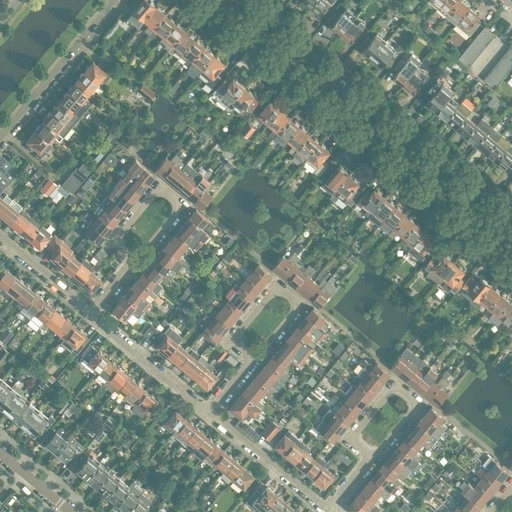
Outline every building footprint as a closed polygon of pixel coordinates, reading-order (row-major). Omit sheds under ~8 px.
[(139,13),(144,18),(155,5),(154,4),(154,3),(151,1),(150,1),(148,0),(143,0),(142,2),(142,1),(131,14),(135,17),(139,13)] [(321,14),(330,3),(332,4),(335,0),(317,0),(312,6),(321,14)] [(447,16),(459,0),(443,0),(440,5),(437,8),(447,16)] [(456,23),(470,6),(469,5),(469,4),(465,2),(464,2),(462,0),(459,0),(447,16),(446,16),(456,24),(456,23)] [(157,7),(155,5),(144,18),(155,27),(166,14),(161,10),(161,9),(158,6),(157,7)] [(471,7),(470,6),(456,23),(470,35),(480,23),(476,19),(480,15),(476,11),(476,10),(472,7),(471,7)] [(342,32),(356,15),(347,7),(333,24),(334,25),(334,27),(337,29),(338,29),(342,32)] [(170,18),(166,14),(155,27),(165,35),(175,22),(174,21),(174,20),(171,17),(170,18)] [(352,40),(366,23),(356,15),(342,32),(346,35),(346,37),(349,39),(351,39),(352,40)] [(169,50),(185,30),(181,27),(181,25),(178,23),(176,23),(175,22),(165,35),(161,39),(167,44),(165,46),(169,50)] [(495,35),(485,27),(481,31),(491,39),(495,35)] [(181,56),(195,38),(194,37),(194,36),(191,34),(190,34),(185,30),(169,50),(173,53),(175,51),(181,56)] [(491,39),(481,31),(477,35),(487,44),(491,39)] [(366,53),(372,58),(387,41),(377,33),(372,40),(367,36),(359,45),(364,49),(363,49),(366,52),(366,53)] [(487,44),(477,35),(474,40),(484,48),(487,44)] [(189,66),(205,47),(200,43),(200,41),(198,39),(196,39),(195,38),(181,56),(186,60),(184,62),(189,66)] [(484,48),(474,40),(470,45),(480,53),(484,48)] [(399,44),(395,49),(387,41),(372,58),(378,64),(379,62),(382,65),(383,65),(387,68),(404,48),(399,44)] [(480,53),(470,45),(466,49),(476,58),(480,53)] [(209,50),(205,47),(189,66),(193,69),(198,63),(204,68),(215,55),(213,54),(213,52),(211,50),(209,50)] [(476,58),(466,49),(462,54),(472,62),(476,58)] [(511,56),(506,52),(502,56),(511,64),(511,56)] [(404,83),(418,66),(422,61),(413,53),(406,62),(402,59),(395,67),(399,70),(395,75),(396,76),(396,78),(398,80),(400,80),(404,83)] [(472,62),(462,54),(459,58),(469,66),(472,62)] [(217,73),(222,68),(221,67),(225,63),(220,59),(220,58),(217,56),(216,56),(215,55),(204,68),(200,72),(206,77),(209,80),(207,82),(213,88),(222,77),(217,73)] [(511,64),(502,56),(499,61),(509,69),(511,65),(511,64)] [(110,75),(97,64),(97,65),(92,61),(89,65),(87,65),(85,68),(85,70),(98,81),(101,77),(105,81),(106,79),(110,75)] [(499,61),(495,65),(505,74),(509,69),(499,61)] [(495,65),(491,70),(501,78),(505,74),(495,65)] [(418,66),(404,83),(408,86),(408,88),(410,90),(412,90),(413,91),(417,87),(423,92),(433,79),(418,66)] [(80,77),(76,81),(95,97),(99,93),(92,87),(98,81),(85,70),(83,72),(82,72),(79,75),(80,77)] [(491,70),(487,75),(497,83),(501,78),(491,70)] [(484,79),(494,87),(497,83),(487,75),(484,79)] [(223,102),(228,106),(244,86),(239,83),(239,81),(237,79),(235,79),(234,78),(223,91),(232,98),(230,101),(227,98),(223,102)] [(437,111),(450,95),(452,92),(454,90),(444,81),(443,82),(438,79),(426,94),(431,97),(427,102),(437,111)] [(95,97),(76,81),(72,85),(71,85),(69,88),(69,90),(68,91),(87,107),(92,101),(95,97)] [(154,93),(142,83),(137,89),(149,99),(154,93)] [(248,90),(244,86),(228,106),(232,109),(237,103),(243,107),(239,112),(246,117),(259,101),(253,96),(254,95),(252,94),(252,92),(250,90),(248,90)] [(87,107),(68,91),(67,92),(65,92),(63,95),(63,96),(60,100),(79,117),(87,107)] [(447,119),(457,107),(460,104),(450,95),(437,111),(447,119)] [(491,106),(494,102),(498,98),(495,95),(489,103),(491,106)] [(495,108),(501,100),(498,98),(494,102),(491,106),(495,108)] [(79,117),(60,100),(56,105),(54,105),(52,108),(52,109),(51,110),(71,127),(79,117)] [(269,122),(280,109),(279,108),(279,107),(276,105),(275,105),(270,101),(267,106),(266,105),(256,118),(262,123),(265,119),(269,122)] [(198,107),(194,104),(190,109),(193,112),(198,107)] [(457,107),(447,119),(457,127),(466,116),(457,107)] [(281,110),(280,109),(269,122),(279,130),(290,117),(286,114),(286,113),(283,110),(281,110)] [(71,127),(51,110),(50,111),(49,112),(47,114),(47,116),(43,120),(63,136),(63,137),(71,127)] [(466,116),(457,127),(467,135),(476,124),(466,116)] [(294,121),(290,117),(279,130),(289,139),(300,126),(299,125),(299,123),(296,121),(294,121)] [(63,136),(43,120),(39,124),(38,124),(36,127),(36,129),(35,130),(48,140),(53,135),(59,140),(63,136)] [(255,128),(249,122),(242,131),(248,136),(255,128)] [(129,127),(128,126),(125,123),(122,127),(118,124),(114,128),(121,135),(129,127)] [(476,124),(467,135),(477,144),(486,132),(476,124)] [(301,127),(300,126),(289,139),(299,147),(310,134),(305,130),(305,129),(302,127),(301,127)] [(203,129),(200,133),(206,138),(209,134),(203,129)] [(52,144),(48,140),(35,130),(34,131),(32,131),(30,134),(30,135),(27,140),(31,143),(30,144),(43,155),(52,144)] [(120,135),(116,132),(108,141),(112,144),(120,135)] [(486,132),(477,144),(487,152),(496,140),(486,132)] [(314,138),(310,134),(299,147),(297,149),(294,153),(298,157),(303,150),(309,155),(320,142),(318,141),(318,140),(316,138),(314,138)] [(497,160),(506,149),(510,144),(500,136),(496,140),(487,152),(497,160)] [(126,148),(130,143),(122,137),(119,141),(126,148)] [(322,161),(326,155),(329,151),(325,147),(325,146),(322,143),(321,143),(320,142),(309,155),(306,159),(316,168),(313,171),(319,176),(328,166),(322,161)] [(511,165),(511,145),(510,144),(506,149),(497,160),(507,169),(511,164),(511,165)] [(226,148),(222,152),(229,159),(234,154),(226,148)] [(100,151),(92,160),(96,163),(103,154),(100,151)] [(165,156),(155,168),(163,175),(179,156),(175,153),(169,160),(165,156)] [(179,156),(163,175),(171,181),(184,165),(180,161),(182,159),(179,156)] [(1,164),(0,163),(0,179),(6,185),(18,171),(5,159),(1,164)] [(184,165),(171,181),(178,187),(194,169),(186,162),(184,165)] [(91,170),(83,163),(78,168),(87,175),(91,170)] [(154,175),(140,163),(133,172),(147,183),(154,175)] [(333,194),(349,174),(344,170),(344,169),(342,167),(340,167),(339,166),(338,167),(337,166),(336,168),(336,169),(329,164),(328,166),(319,176),(326,182),(328,179),(334,183),(329,190),(333,194)] [(87,175),(78,168),(76,166),(71,172),(82,181),(87,175)] [(147,183),(133,172),(130,169),(122,177),(124,179),(140,192),(147,183)] [(194,169),(178,187),(186,194),(196,182),(202,175),(194,169)] [(72,192),(82,181),(71,172),(61,183),(72,192)] [(362,191),(356,186),(359,182),(357,181),(357,180),(355,177),(353,178),(349,174),(333,194),(330,197),(331,198),(328,202),(330,204),(334,200),(337,196),(346,204),(348,202),(351,205),(362,191)] [(196,182),(186,194),(194,200),(209,182),(202,175),(196,182)] [(57,186),(46,177),(39,185),(49,194),(57,186)] [(140,192),(124,179),(117,187),(119,189),(132,200),(140,192)] [(209,182),(194,200),(202,207),(210,197),(211,196),(211,195),(207,192),(213,184),(209,182)] [(132,200),(119,189),(112,197),(125,209),(132,200)] [(369,217),(385,197),(381,193),(381,192),(378,190),(377,190),(375,189),(372,193),(367,189),(356,202),(361,206),(362,205),(368,210),(365,213),(369,217)] [(0,212),(11,199),(6,194),(3,198),(0,195),(0,212)] [(125,209),(112,197),(108,194),(108,195),(107,194),(101,201),(102,202),(101,203),(103,204),(118,217),(125,209)] [(384,218),(395,205),(394,204),(394,203),(391,201),(390,201),(385,197),(369,217),(379,225),(383,220),(384,218)] [(0,214),(9,222),(21,208),(22,206),(12,198),(11,199),(0,212),(0,214)] [(118,217),(103,204),(101,203),(101,202),(93,211),(99,216),(111,226),(118,217)] [(56,207),(53,204),(47,210),(51,213),(56,207)] [(395,205),(384,218),(383,220),(388,225),(385,229),(389,233),(405,214),(400,210),(400,208),(398,206),(396,206),(395,205)] [(19,230),(31,216),(21,208),(9,222),(19,230)] [(196,209),(189,217),(208,233),(211,229),(204,223),(207,219),(196,209)] [(91,218),(85,213),(82,216),(88,221),(89,221),(90,219),(91,218)] [(409,217),(405,214),(389,233),(393,236),(398,230),(404,235),(415,222),(414,221),(413,219),(411,217),(409,217)] [(29,239),(41,225),(42,223),(32,215),(31,216),(19,230),(18,231),(24,236),(25,235),(29,239)] [(111,226),(99,216),(94,222),(90,219),(89,221),(104,234),(111,226)] [(189,217),(183,225),(194,234),(198,230),(205,236),(208,233),(189,217)] [(104,234),(89,221),(88,221),(81,230),(97,243),(104,234)] [(416,223),(415,222),(404,235),(410,239),(404,246),(408,249),(425,230),(420,226),(420,225),(417,222),(416,223)] [(48,236),(51,233),(41,225),(29,239),(34,242),(33,244),(37,246),(38,246),(40,247),(49,236),(48,236)] [(183,225),(176,232),(195,248),(198,245),(191,239),(194,234),(183,225)] [(429,244),(435,238),(433,237),(433,236),(430,233),(429,233),(425,230),(408,249),(418,258),(424,251),(429,244)] [(176,232),(170,240),(182,250),(185,246),(192,251),(195,248),(176,232)] [(45,245),(49,248),(58,237),(54,234),(45,245)] [(63,241),(58,237),(49,248),(53,252),(50,256),(52,257),(52,259),(55,261),(56,261),(61,265),(70,253),(72,251),(62,242),(63,241)] [(170,240),(164,247),(182,263),(185,260),(178,254),(182,250),(170,240)] [(297,254),(301,250),(304,246),(300,243),(293,252),(297,254)] [(435,249),(429,244),(424,251),(429,256),(435,249)] [(182,263),(164,247),(157,255),(169,265),(172,261),(179,267),(182,263)] [(94,256),(98,260),(105,252),(101,248),(94,256)] [(444,253),(442,255),(437,251),(425,266),(430,270),(427,273),(438,281),(454,262),(450,258),(449,257),(447,254),(445,254),(444,253)] [(105,252),(98,260),(90,270),(80,281),(85,285),(85,286),(88,289),(89,288),(91,290),(100,279),(99,277),(100,276),(100,275),(98,273),(97,274),(96,275),(93,273),(95,270),(96,271),(109,255),(105,252)] [(273,267),(281,273),(297,254),(293,252),(288,259),(283,255),(273,267)] [(70,253),(61,265),(65,268),(65,270),(68,272),(69,272),(70,273),(79,261),(70,253)] [(297,254),(281,273),(289,280),(299,268),(294,264),(300,257),(297,254)] [(173,268),(169,265),(157,255),(151,263),(169,279),(172,275),(169,273),(173,268)] [(79,261),(70,273),(72,274),(72,275),(75,278),(76,277),(80,281),(90,270),(79,261)] [(460,274),(464,270),(463,269),(462,267),(460,265),(458,265),(454,262),(438,281),(448,290),(450,288),(454,292),(455,290),(450,286),(453,283),(460,274)] [(151,263),(144,271),(156,281),(160,276),(167,282),(169,279),(151,263)] [(272,274),(260,263),(254,270),(251,267),(249,269),(265,282),(272,274)] [(314,281),(310,277),(316,270),(320,266),(316,263),(312,267),(297,286),(304,293),(314,281)] [(297,286),(312,267),(309,264),(306,268),(302,264),(299,268),(289,280),(297,286)] [(0,292),(14,275),(10,272),(10,270),(7,268),(5,268),(4,267),(0,271),(0,292)] [(265,282),(249,269),(247,271),(251,274),(245,280),(258,291),(265,282)] [(144,271),(138,278),(157,294),(159,291),(152,285),(156,281),(144,271)] [(210,272),(207,276),(213,282),(217,277),(210,272)] [(465,278),(460,274),(453,283),(450,286),(455,290),(465,278)] [(470,301),(474,304),(491,285),(486,281),(486,280),(483,277),(482,278),(477,274),(475,277),(472,274),(461,286),(464,288),(461,291),(471,300),(470,301)] [(19,279),(14,275),(0,292),(4,295),(6,295),(7,294),(7,292),(8,291),(10,290),(15,295),(24,284),(23,283),(23,281),(20,279),(19,279)] [(314,281),(304,293),(312,299),(328,280),(324,277),(318,284),(314,281)] [(138,278),(131,286),(143,296),(147,292),(154,298),(157,294),(138,278)] [(258,291),(245,280),(240,287),(237,284),(235,286),(251,299),(258,291)] [(328,280),(312,299),(320,306),(330,294),(325,290),(331,283),(328,280)] [(26,285),(24,284),(15,295),(20,299),(16,304),(21,308),(34,292),(30,288),(30,287),(27,285),(26,285)] [(495,288),(491,285),(474,304),(478,308),(484,301),(490,306),(500,293),(499,292),(499,291),(496,288),(495,288)] [(131,286),(125,294),(144,309),(147,306),(140,300),(143,296),(131,286)] [(251,299),(235,286),(233,288),(237,291),(232,297),(244,307),(251,299)] [(39,296),(34,292),(21,308),(26,312),(30,307),(35,311),(44,300),(43,299),(43,298),(40,296),(39,296)] [(502,294),(500,293),(490,306),(495,311),(490,317),(494,321),(510,301),(506,297),(506,296),(503,294),(502,294)] [(144,309),(125,294),(112,309),(124,319),(133,308),(140,314),(144,309)] [(163,300),(157,294),(154,298),(161,303),(163,300)] [(194,300),(190,297),(186,302),(190,305),(194,300)] [(244,307),(232,297),(226,304),(223,301),(221,303),(237,316),(244,307)] [(45,301),(44,300),(35,311),(40,316),(36,321),(41,325),(42,324),(54,309),(50,305),(50,303),(47,301),(45,301)] [(511,302),(510,301),(494,321),(498,324),(503,317),(509,322),(511,318),(511,302)] [(237,316),(221,303),(219,305),(223,308),(217,314),(230,324),(237,316)] [(322,322),(326,317),(314,308),(307,315),(326,331),(329,328),(322,322)] [(59,312),(54,309),(42,324),(45,326),(48,322),(55,328),(64,317),(63,316),(63,314),(60,312),(59,312)] [(230,324),(217,314),(213,311),(209,316),(206,314),(203,317),(207,320),(222,333),(230,324)] [(326,331),(307,315),(301,323),(313,333),(316,329),(323,335),(326,331)] [(65,318),(64,317),(55,328),(62,334),(59,338),(62,340),(74,325),(70,322),(70,320),(67,318),(65,318)] [(222,333),(207,320),(205,322),(208,325),(203,331),(213,340),(215,342),(222,333)] [(301,323),(294,331),(313,347),(316,343),(309,337),(313,333),(301,323)] [(143,333),(152,341),(160,332),(151,324),(143,333)] [(76,353),(89,338),(84,334),(83,332),(83,331),(80,329),(79,329),(74,325),(62,340),(60,342),(71,350),(72,349),(76,353)] [(5,327),(0,333),(0,338),(6,343),(14,335),(5,327)] [(161,331),(160,332),(152,341),(162,349),(162,351),(165,353),(167,353),(168,354),(177,343),(170,337),(173,333),(170,331),(166,335),(161,331)] [(313,347),(294,331),(288,339),(300,348),(303,344),(310,350),(313,347)] [(288,339),(282,346),(300,362),(303,359),(296,353),(300,348),(288,339)] [(177,343),(168,354),(169,355),(169,356),(171,358),(173,358),(177,362),(190,347),(187,345),(184,349),(177,343)] [(323,348),(317,343),(316,343),(313,347),(319,352),(323,348)] [(81,362),(94,373),(107,358),(102,354),(102,353),(100,351),(99,351),(91,345),(80,357),(81,362)] [(282,346),(275,354),(287,364),(291,360),(298,365),(300,362),(282,346)] [(3,347),(0,351),(0,360),(0,361),(8,351),(3,347)] [(190,347),(177,362),(182,366),(182,367),(184,369),(186,369),(187,370),(196,359),(200,355),(190,347)] [(22,348),(18,353),(26,360),(32,354),(27,351),(22,348)] [(219,362),(227,352),(222,348),(214,358),(219,362)] [(399,372),(415,353),(412,350),(406,358),(401,354),(391,366),(399,372)] [(345,351),(340,356),(344,359),(348,354),(345,351)] [(407,379),(417,367),(423,360),(415,353),(399,372),(407,379)] [(283,368),(287,364),(275,354),(269,362),(288,377),(291,374),(283,368)] [(111,362),(107,358),(94,373),(104,381),(107,377),(116,366),(115,365),(115,364),(113,362),(111,362)] [(196,359),(187,370),(188,371),(188,373),(191,375),(192,374),(197,378),(209,363),(207,361),(203,365),(196,359)] [(337,360),(333,364),(338,368),(341,363),(337,360)] [(370,365),(365,360),(362,363),(367,368),(369,366),(370,365)] [(288,377),(269,362),(262,369),(274,379),(278,375),(285,381),(288,377)] [(390,372),(378,362),(372,369),(369,366),(367,368),(383,381),(390,372)] [(209,363),(197,378),(201,382),(201,383),(204,385),(205,385),(206,386),(216,375),(208,369),(212,365),(209,363)] [(417,367),(407,379),(415,385),(430,366),(427,363),(421,370),(417,367)] [(118,367),(116,366),(107,377),(114,383),(111,387),(114,389),(126,374),(122,370),(122,369),(119,367),(118,367)] [(432,380),(435,376),(431,372),(434,369),(430,366),(415,385),(422,391),(432,380)] [(446,379),(451,372),(453,370),(449,367),(442,376),(446,379)] [(383,381),(367,368),(366,370),(369,373),(364,379),(376,389),(383,381)] [(271,383),(274,379),(262,369),(256,377),(275,393),(278,389),(271,383)] [(50,374),(47,377),(52,382),(55,379),(50,374)] [(131,378),(126,374),(114,389),(116,391),(120,387),(122,389),(120,391),(125,396),(127,393),(136,382),(135,381),(135,380),(132,378),(131,378)] [(430,398),(446,379),(442,376),(436,383),(432,380),(422,391),(430,398)] [(275,393),(256,377),(250,384),(261,394),(265,390),(279,402),(281,398),(275,393)] [(1,378),(0,380),(0,398),(11,386),(1,378)] [(376,389),(364,379),(358,386),(355,383),(353,385),(369,398),(376,389)] [(448,392),(443,389),(449,382),(446,379),(430,398),(438,404),(448,392)] [(58,381),(55,385),(62,390),(65,386),(58,381)] [(137,383),(136,382),(127,393),(134,399),(131,403),(133,405),(146,390),(141,387),(141,385),(139,383),(137,383)] [(258,399),(261,394),(250,384),(243,392),(262,408),(265,405),(258,399)] [(369,398),(353,385),(352,384),(349,388),(345,392),(349,396),(362,407),(369,398)] [(11,386),(0,398),(0,405),(0,406),(0,407),(5,411),(20,394),(11,386)] [(150,394),(146,390),(133,405),(143,414),(155,399),(154,397),(154,396),(151,394),(150,394)] [(262,408),(243,392),(231,407),(243,417),(244,416),(249,420),(253,414),(255,415),(262,408)] [(296,397),(291,393),(285,401),(294,408),(300,401),(296,397)] [(20,394),(5,411),(10,415),(11,415),(15,418),(29,401),(20,394)] [(336,394),(333,397),(339,402),(341,400),(342,399),(336,394)] [(362,407),(349,396),(344,403),(341,400),(339,402),(355,415),(362,407)] [(339,402),(333,397),(330,400),(336,405),(338,404),(339,402)] [(56,407),(61,411),(68,402),(64,398),(56,407)] [(29,401),(15,418),(19,422),(19,423),(23,427),(38,409),(29,401)] [(71,402),(63,412),(68,416),(76,406),(71,402)] [(355,415),(339,402),(338,404),(341,406),(335,413),(348,423),(355,415)] [(167,404),(157,416),(164,422),(174,410),(167,404)] [(432,406),(425,414),(444,430),(447,427),(440,421),(444,416),(436,410),(432,406)] [(42,433),(55,418),(50,414),(47,417),(43,413),(38,409),(23,427),(28,431),(30,431),(34,434),(38,429),(42,433)] [(169,430),(172,432),(184,417),(181,414),(181,413),(178,410),(176,411),(175,410),(162,425),(168,429),(171,425),(172,426),(169,430)] [(92,416),(92,417),(96,421),(98,419),(100,416),(96,412),(92,416)] [(348,423),(335,413),(330,420),(327,417),(325,419),(340,432),(348,423)] [(444,430),(425,414),(419,422),(431,432),(438,438),(441,434),(444,430)] [(283,416),(278,422),(282,425),(287,419),(283,416)] [(182,441),(194,426),(193,425),(193,424),(191,421),(189,422),(184,417),(172,432),(182,441)] [(114,424),(106,418),(102,423),(109,429),(114,424)] [(274,418),(262,433),(270,439),(282,425),(278,422),(274,418)] [(340,432),(325,419),(323,421),(327,423),(321,430),(333,440),(340,432)] [(87,432),(92,436),(100,426),(95,422),(87,432)] [(438,438),(431,432),(419,422),(413,430),(432,445),(434,442),(438,438)] [(45,443),(54,451),(68,436),(64,432),(64,431),(64,428),(62,426),(59,427),(56,431),(55,430),(45,443)] [(191,449),(204,434),(200,430),(200,429),(197,427),(196,427),(194,426),(182,441),(191,449)] [(454,432),(447,427),(444,430),(449,434),(451,436),(454,432)] [(101,429),(93,438),(98,442),(106,433),(101,429)] [(286,453),(298,438),(288,430),(276,444),(281,448),(281,450),(283,452),(285,452),(286,453)] [(413,430),(406,437),(418,447),(422,443),(429,449),(432,445),(413,430)] [(68,436),(54,451),(64,460),(70,452),(75,456),(83,446),(69,434),(68,436)] [(204,453),(214,442),(212,441),(212,440),(210,438),(209,438),(204,434),(191,449),(201,457),(204,453)] [(406,437),(400,445),(419,461),(422,457),(415,451),(418,447),(406,437)] [(296,461),(308,446),(298,438),(286,453),(287,454),(287,455),(290,457),(291,457),(296,461)] [(117,440),(113,444),(118,448),(122,444),(117,440)] [(214,461),(223,450),(219,446),(219,445),(216,443),(215,443),(214,442),(204,453),(214,461)] [(440,447),(434,442),(432,445),(436,449),(438,450),(440,447)] [(400,445),(393,453),(405,462),(409,458),(416,464),(419,461),(400,445)] [(314,458),(307,452),(311,448),(308,446),(296,461),(300,465),(300,466),(302,468),(304,468),(305,469),(314,458)] [(340,448),(336,453),(349,464),(354,459),(340,448)] [(224,469),(233,458),(232,457),(232,456),(229,454),(228,454),(223,450),(214,461),(224,469)] [(152,456),(146,452),(143,457),(148,461),(152,456)] [(412,468),(405,462),(393,453),(387,460),(406,476),(409,473),(412,468)] [(87,454),(75,469),(85,477),(99,461),(92,456),(91,457),(87,454)] [(315,477),(327,462),(318,454),(314,458),(305,469),(306,470),(306,471),(309,473),(310,473),(315,477)] [(158,459),(153,455),(152,456),(148,461),(153,465),(158,459)] [(233,458),(224,469),(222,472),(231,480),(243,466),(238,463),(238,461),(236,459),(234,459),(233,458)] [(508,471),(492,458),(485,466),(486,467),(501,480),(508,471)] [(387,460),(381,468),(393,478),(396,474),(403,479),(406,476),(387,460)] [(95,486),(110,467),(107,464),(105,467),(99,461),(85,477),(95,486)] [(327,462),(315,477),(319,481),(319,482),(322,484),(323,484),(325,485),(329,481),(332,483),(339,474),(335,471),(333,473),(327,468),(330,464),(327,462)] [(247,470),(243,466),(231,480),(241,488),(252,475),(251,473),(251,472),(248,470),(247,470)] [(105,494),(118,478),(113,473),(114,471),(110,467),(95,486),(105,494)] [(167,478),(172,471),(168,467),(163,474),(167,478)] [(501,480),(486,467),(484,469),(487,471),(482,478),(494,488),(501,480)] [(381,468),(374,476),(393,491),(396,488),(389,482),(393,478),(381,468)] [(463,470),(460,474),(465,478),(468,474),(463,470)] [(393,491),(374,476),(368,483),(380,493),(387,499),(390,495),(393,491)] [(412,481),(406,476),(403,479),(410,485),(413,482),(412,481)] [(118,478),(105,494),(115,502),(128,486),(118,478)] [(494,488),(482,478),(476,485),(473,482),(472,484),(487,497),(494,488)] [(158,492),(162,496),(170,487),(165,483),(158,492)] [(376,497),(380,493),(368,483),(348,507),(350,508),(351,507),(357,511),(375,511),(383,503),(376,497)] [(487,497),(472,484),(470,486),(473,488),(468,495),(480,505),(487,497)] [(128,486),(115,502),(125,511),(139,495),(128,486)] [(261,511),(263,509),(275,494),(271,491),(271,489),(268,486),(266,486),(265,486),(255,498),(261,503),(257,507),(261,511)] [(173,487),(165,497),(170,501),(178,491),(173,487)] [(139,495),(125,511),(126,511),(141,511),(151,501),(140,492),(139,495)] [(276,511),(285,502),(284,501),(284,499),(281,497),(279,497),(275,494),(263,509),(266,511),(276,511)] [(474,511),(480,505),(468,495),(462,501),(459,499),(458,500),(471,511),(474,511)] [(471,511),(458,500),(456,503),(459,505),(454,511),(453,511),(471,511)] [(286,503),(285,502),(276,511),(291,511),(294,509),(290,506),(290,505),(287,503),(286,503)] [(0,511),(15,511),(14,510),(13,510),(9,507),(9,508),(3,503),(0,507),(0,511)]
